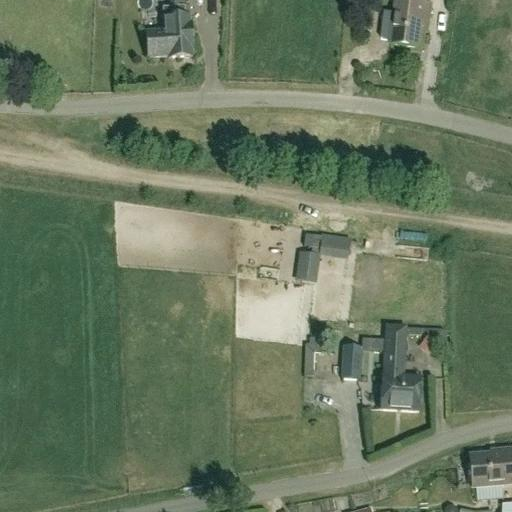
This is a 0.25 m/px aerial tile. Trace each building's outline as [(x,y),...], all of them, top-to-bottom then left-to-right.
[(162,10),(163,23),(161,23),(162,33),(146,35),(148,60),(167,59),(168,61),(191,59),(187,9),(184,9),(184,8),(179,8),(178,0),(167,0),(169,10),(162,10)] [(381,27),(379,43),(391,45),(391,46),(422,50),(425,23),(427,23),(430,7),(421,6),(422,0),(396,0),(393,29),(381,27)] [(321,249),(319,259),(345,266),(348,255),(321,249)] [(313,288),(316,261),(297,259),(294,286),(313,288)] [(387,328),(386,352),(384,381),(383,381),(381,413),(417,415),(419,382),(403,381),(405,353),(406,329),(387,328)] [(426,338),(421,345),(431,353),(436,346),(426,338)] [(305,346),(304,378),(312,378),(313,357),(334,357),(334,347),(305,346)] [(340,382),(358,383),(361,350),(342,349),(340,382)] [(511,451),(497,453),(498,456),(468,459),(471,491),(511,486),(511,451)]
